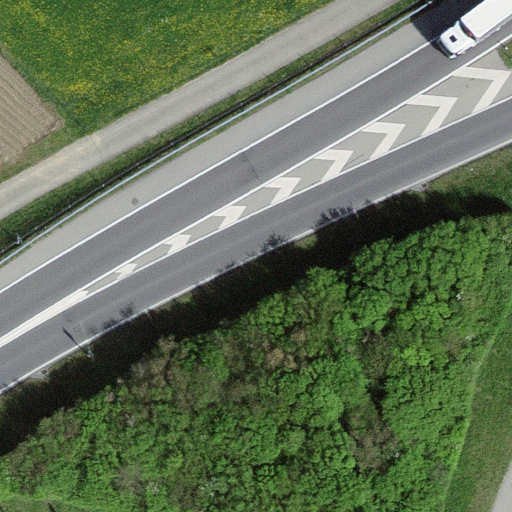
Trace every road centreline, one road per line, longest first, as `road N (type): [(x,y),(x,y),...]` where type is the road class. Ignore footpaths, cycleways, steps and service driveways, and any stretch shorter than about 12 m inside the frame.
road 1 (motorway): [(511,12),(0,316)]
road 2 (trunk): [(511,118),(124,299),(0,370)]
